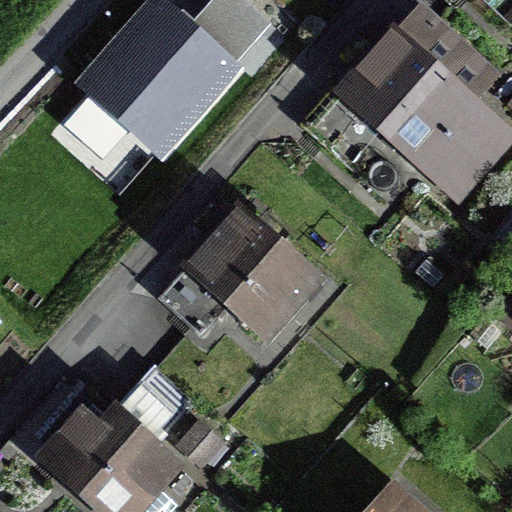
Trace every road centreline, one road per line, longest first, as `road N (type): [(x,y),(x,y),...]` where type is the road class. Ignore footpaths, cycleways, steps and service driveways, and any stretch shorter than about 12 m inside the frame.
road 1 (residential): [(389,0),(0,432)]
road 2 (residential): [(0,107),(106,0)]
